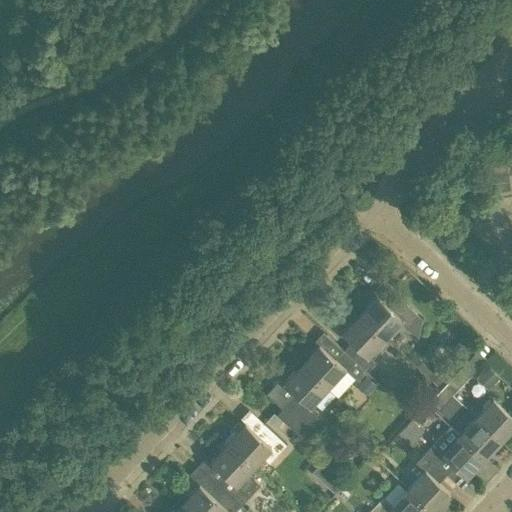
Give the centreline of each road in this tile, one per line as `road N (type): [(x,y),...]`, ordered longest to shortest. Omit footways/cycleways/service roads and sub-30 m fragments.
road 1 (unclassified): [(86,511),(375,206)]
road 2 (unclassified): [(375,206),(511,54)]
road 3 (residential): [(511,341),(375,206)]
